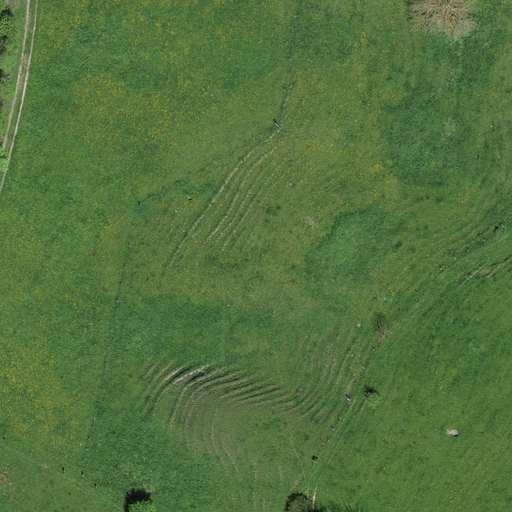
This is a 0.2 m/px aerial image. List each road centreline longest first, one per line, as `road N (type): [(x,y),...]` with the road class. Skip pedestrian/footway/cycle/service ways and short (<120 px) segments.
road 1 (track): [(364,387),(390,338),(511,235)]
road 2 (track): [(35,0),(0,169)]
